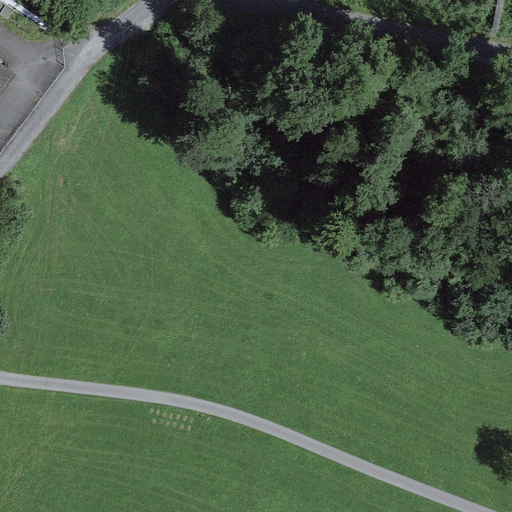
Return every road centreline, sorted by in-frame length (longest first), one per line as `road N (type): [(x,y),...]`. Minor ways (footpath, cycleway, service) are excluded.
road 1 (unclassified): [(469,511),(196,416),(0,391)]
road 2 (unclassified): [(511,61),(356,34),(246,0)]
road 3 (unclassified): [(155,0),(65,83),(0,180)]
